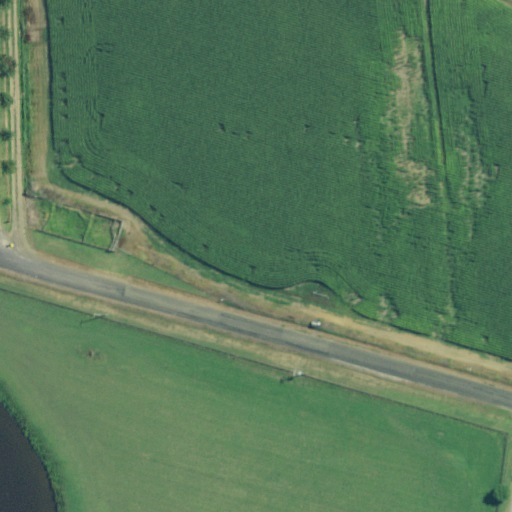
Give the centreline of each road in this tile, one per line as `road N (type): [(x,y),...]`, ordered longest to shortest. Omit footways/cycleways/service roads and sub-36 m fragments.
road 1 (unclassified): [(0,258),(511,404)]
road 2 (track): [(8,260),(8,0)]
